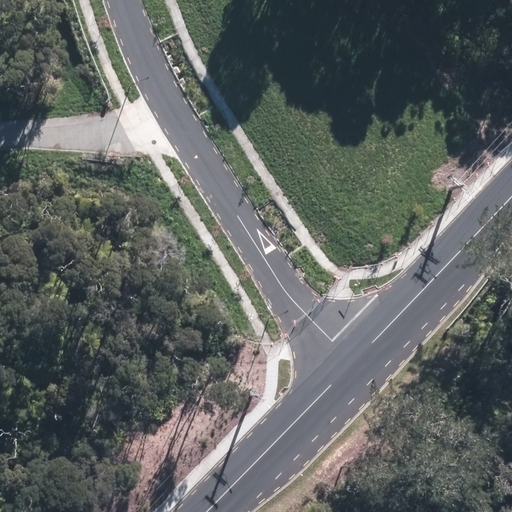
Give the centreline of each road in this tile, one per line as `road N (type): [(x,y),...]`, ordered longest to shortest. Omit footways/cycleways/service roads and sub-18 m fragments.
road 1 (residential): [(356,358),(291,295),(164,102),(124,0)]
road 2 (residential): [(511,197),(356,358)]
road 3 (residential): [(356,358),(205,511)]
